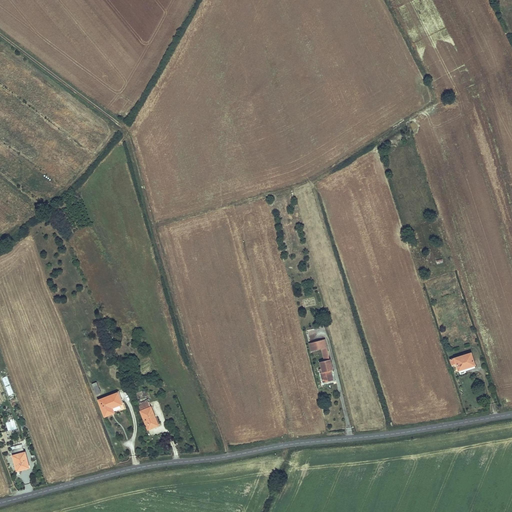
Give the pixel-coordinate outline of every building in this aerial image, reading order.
[(28,133),(21,141),(39,155),(46,146),(28,133)] [(317,342),(308,344),(310,352),(319,349),(320,349),(324,348),(323,340),(317,342)] [(474,352),(458,356),(462,369),(478,364),(474,352)] [(331,371),(328,360),(323,361),(322,361),(327,382),(331,380),(328,371),(331,371)] [(327,382),(322,361),(319,362),(320,369),(322,373),(319,373),(321,383),(327,382)] [(6,376),(2,378),(8,396),(13,394),(6,376)] [(116,395),(98,403),(105,419),(111,417),(108,410),(111,409),(114,415),(126,411),(123,404),(120,406),(116,395)] [(137,407),(139,412),(148,408),(147,403),(144,404),(143,401),(139,403),(140,406),(137,407)] [(153,418),(148,408),(139,412),(146,430),(153,428),(150,420),(153,418)] [(6,422),(8,431),(17,429),(15,420),(6,422)] [(18,470),(30,466),(25,451),(24,451),(21,443),(14,446),(17,454),(13,456),(18,470)]
